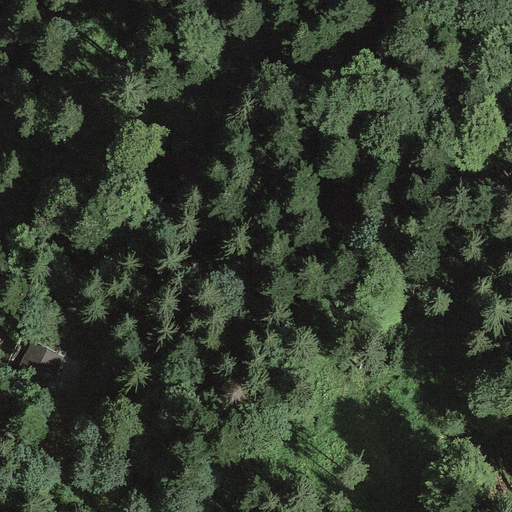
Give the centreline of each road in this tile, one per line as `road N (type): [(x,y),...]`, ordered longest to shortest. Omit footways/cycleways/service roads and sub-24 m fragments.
road 1 (track): [(0,171),(67,109),(129,0)]
road 2 (track): [(110,511),(0,434)]
